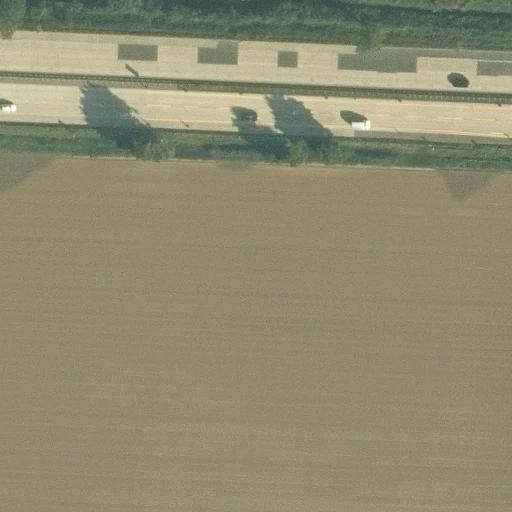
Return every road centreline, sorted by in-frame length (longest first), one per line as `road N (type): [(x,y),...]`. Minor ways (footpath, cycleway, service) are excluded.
road 1 (motorway): [(511,77),(0,52)]
road 2 (motorway): [(0,98),(511,120)]
